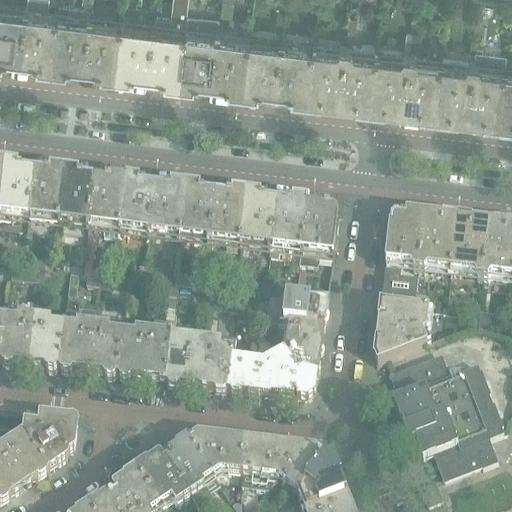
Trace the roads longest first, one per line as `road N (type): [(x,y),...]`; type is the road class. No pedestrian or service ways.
road 1 (residential): [(378,142),(0,94)]
road 2 (residential): [(0,136),(373,183)]
road 3 (residential): [(110,411),(313,433),(347,407)]
road 4 (residential): [(347,407),(373,183)]
road 5 (residential): [(373,183),(511,199)]
road 6 (residential): [(511,157),(378,142)]
road 7 (residential): [(41,511),(89,479),(110,411)]
